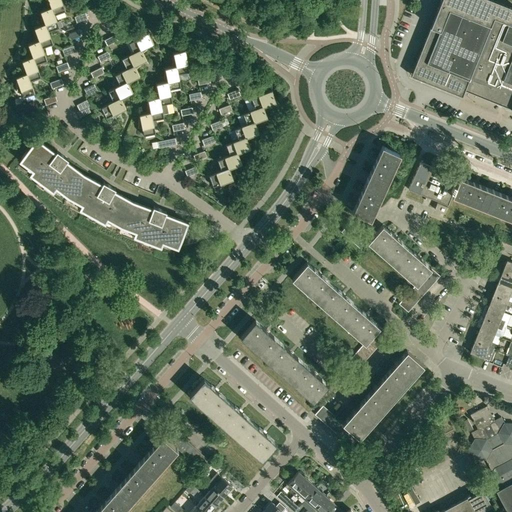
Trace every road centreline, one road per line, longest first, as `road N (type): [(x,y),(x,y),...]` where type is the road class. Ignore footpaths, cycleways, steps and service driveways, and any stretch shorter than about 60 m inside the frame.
road 1 (unclassified): [(175,325),(3,511)]
road 2 (residential): [(171,184),(223,73),(162,179)]
road 3 (residential): [(198,341),(317,201),(334,172),(320,152)]
road 4 (residential): [(45,511),(198,341)]
road 5 (residential): [(405,330),(356,386),(277,321)]
road 6 (tertiary): [(320,74),(161,0)]
road 7 (residential): [(360,480),(457,371)]
road 8 (residential): [(459,273),(387,210),(369,230),(351,218)]
road 9 (residential): [(304,435),(198,341)]
road 10 (residential): [(69,116),(62,101),(84,40),(95,17),(104,18),(106,30)]
road 11 (unknown): [(390,213),(371,233),(429,304)]
